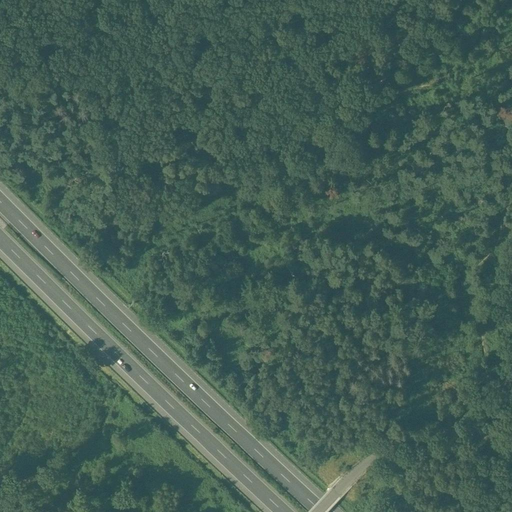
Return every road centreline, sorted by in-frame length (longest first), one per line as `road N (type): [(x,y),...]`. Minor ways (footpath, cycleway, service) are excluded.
road 1 (motorway): [(321,511),(0,202)]
road 2 (motorway): [(0,236),(286,511)]
road 3 (unclassified): [(315,511),(393,445),(452,432),(511,441)]
